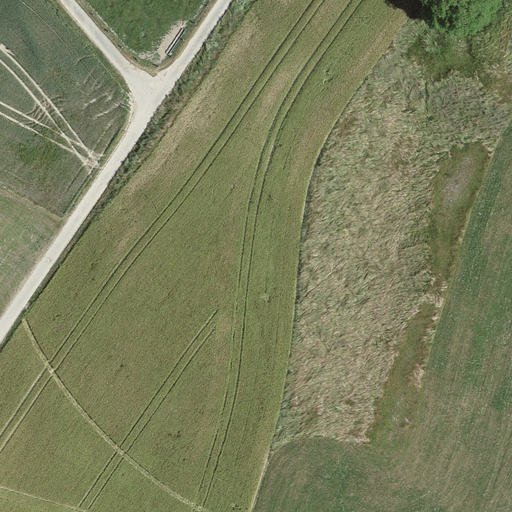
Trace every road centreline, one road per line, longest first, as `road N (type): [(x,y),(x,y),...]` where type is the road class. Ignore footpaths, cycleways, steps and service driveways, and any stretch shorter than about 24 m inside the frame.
road 1 (track): [(227,0),(0,337)]
road 2 (track): [(60,0),(153,108)]
